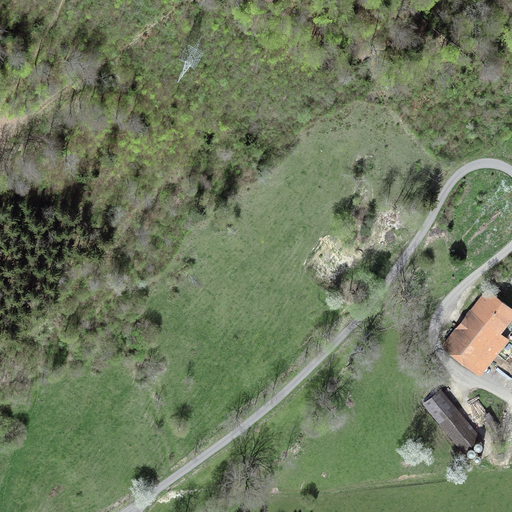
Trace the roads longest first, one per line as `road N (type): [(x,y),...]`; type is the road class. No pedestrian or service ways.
road 1 (unclassified): [(126,511),(293,385),(384,286),(455,177),(482,164),(511,170)]
road 2 (track): [(502,464),(285,496),(156,489)]
road 3 (track): [(0,136),(183,0)]
road 4 (unclassified): [(511,245),(453,295),(434,326),(447,363),(511,399)]
